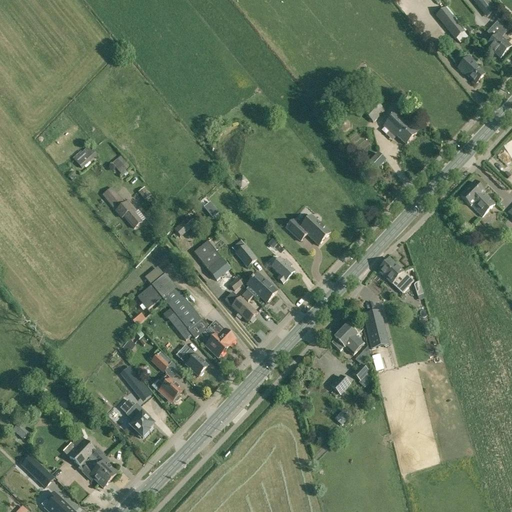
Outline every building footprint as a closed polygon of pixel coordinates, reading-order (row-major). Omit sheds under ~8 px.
[(472,0),(483,14),(488,10),(492,14),(496,11),(487,0),(472,0)] [(436,16),(455,41),(464,33),(445,9),(436,16)] [(488,34),(494,40),(487,47),(500,60),(511,48),(501,39),(507,33),(497,24),(488,34)] [(458,70),(465,76),(466,75),(476,85),(485,76),(474,66),(476,64),(469,58),(458,70)] [(363,114),(373,124),(385,112),(374,102),(363,114)] [(395,138),(396,137),(405,146),(417,134),(409,127),(410,126),(397,113),(384,127),(388,132),(395,138)] [(74,160),(82,168),(95,155),(88,147),(74,160)] [(378,154),(368,165),(376,172),(386,162),(378,154)] [(120,156),(112,163),(122,174),(130,167),(120,156)] [(242,190),(249,184),(243,177),(236,183),(242,190)] [(460,198),(470,208),(471,207),(482,218),(495,205),(484,195),(485,194),(474,184),(460,198)] [(125,206),(115,194),(111,188),(103,195),(107,201),(116,212),(117,211),(122,218),(124,216),(134,229),(141,224),(133,214),(135,212),(128,204),(125,206)] [(192,216),(201,226),(206,222),(197,212),(192,216)] [(299,224),(297,226),(293,222),(286,229),(301,243),(307,236),(319,247),(330,235),(312,217),(309,220),(308,219),(304,219),(303,220),(299,224)] [(174,232),(181,239),(195,226),(188,219),(174,232)] [(256,234),(260,238),(265,234),(262,230),(256,234)] [(277,245),(273,240),(269,245),(274,249),(277,245)] [(215,281),(229,270),(208,243),(194,254),(215,281)] [(235,255),(248,269),(257,261),(245,247),(235,255)] [(286,282),(286,283),(295,273),(290,269),(292,267),(285,261),(284,263),(280,260),(271,269),(280,277),(278,280),(284,285),(286,282)] [(378,273),(402,295),(413,283),(403,273),(390,260),(378,273)] [(162,300),(189,332),(202,321),(165,276),(164,277),(152,287),(138,300),(148,312),(162,300)] [(247,291),(256,300),(259,297),(267,305),(277,293),(258,276),(254,281),(253,280),(251,282),(252,283),(248,287),(249,288),(247,291)] [(235,293),(243,286),(237,279),(229,286),(235,293)] [(415,285),(414,287),(417,297),(423,296),(419,283),(415,285)] [(248,303),(253,297),(247,292),(242,297),(248,303)] [(225,303),(248,324),(257,314),(241,299),(239,301),(232,294),(225,303)] [(167,320),(174,315),(170,310),(163,315),(167,320)] [(388,346),(380,313),(363,317),(372,350),(388,346)] [(202,321),(189,332),(196,340),(200,336),(205,342),(208,345),(206,347),(218,359),(235,341),(217,324),(215,322),(209,328),(203,320),(202,321)] [(189,332),(180,321),(173,327),(186,342),(192,337),(189,332)] [(353,357),(363,346),(355,338),(360,334),(355,329),(352,332),(347,327),(335,340),(336,341),(332,345),(340,353),(344,349),(345,350),(345,349),(353,357)] [(135,335),(139,341),(144,338),(140,332),(135,335)] [(128,340),(122,349),(127,354),(133,349),(134,345),(128,340)] [(180,362),(199,378),(208,368),(195,357),(189,352),(180,362)] [(151,363),(163,374),(170,367),(158,355),(151,363)] [(360,382),(369,373),(361,366),(352,375),(360,382)] [(123,374),(140,395),(147,390),(130,369),(123,374)] [(175,384),(166,376),(154,388),(159,393),(166,399),(167,398),(173,403),(174,402),(175,403),(177,403),(178,401),(179,399),(178,397),(183,393),(174,385),(175,384)] [(340,396),(349,386),(341,378),(331,388),(340,396)] [(131,428),(130,429),(140,439),(141,438),(143,439),(149,433),(148,432),(153,426),(147,420),(150,418),(136,405),(135,407),(126,416),(127,416),(134,423),(131,426),(130,428),(131,428)] [(344,412),(337,419),(342,424),(349,417),(344,412)] [(12,432),(22,441),(27,435),(18,426),(12,432)] [(94,465),(111,482),(118,475),(108,465),(109,463),(102,456),(103,455),(97,449),(95,452),(91,448),(85,442),(78,436),(74,440),(81,446),(80,447),(86,452),(86,453),(91,458),(96,462),(96,463),(94,465)] [(86,452),(80,447),(69,458),(80,469),(91,458),(86,453),(86,452)] [(37,481),(45,489),(54,480),(30,458),(23,465),(38,479),(37,481)] [(96,462),(91,458),(80,469),(79,470),(82,473),(92,482),(94,480),(104,490),(111,482),(94,465),(96,463),(96,462)] [(61,470),(54,474),(58,481),(65,477),(61,470)] [(73,511),(54,494),(48,501),(51,504),(45,510),(47,511),(73,511)]
